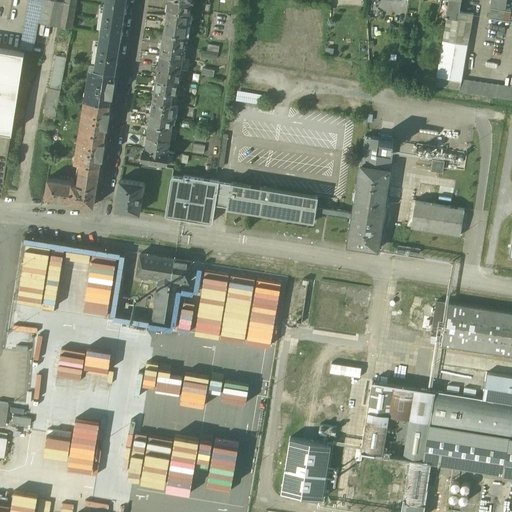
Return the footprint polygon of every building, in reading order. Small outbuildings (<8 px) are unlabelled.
[(61,0),(29,0),(22,39),(37,42),(41,22),(61,26),(55,54),(69,57),(80,0),(64,0),(64,1),(61,0)] [(127,2),(114,0),(106,0),(101,33),(121,37),(127,2)] [(191,1),(182,0),(168,0),(167,10),(190,13),(191,1)] [(510,0),(493,0),(491,15),(507,18),(510,0)] [(190,13),(167,10),(165,21),(188,25),(190,13)] [(188,25),(165,21),(164,33),(186,36),(188,25)] [(121,37),(101,33),(95,67),(116,71),(121,37)] [(186,36),(164,33),(162,45),(184,48),(186,36)] [(468,44),(443,39),(435,84),(460,88),(462,79),(468,44)] [(208,43),(206,50),(212,51),(211,56),(216,57),(218,45),(208,43)] [(184,48),(162,45),(160,56),(182,60),(184,48)] [(28,55),(0,50),(0,134),(15,137),(28,55)] [(182,60),(160,56),(158,68),(180,71),(182,60)] [(95,67),(90,66),(85,98),(111,102),(116,71),(95,67)] [(156,80),(178,83),(180,71),(158,68),(156,80)] [(511,83),(511,86),(462,78),(460,91),(511,99),(511,83)] [(178,83),(156,80),(154,91),(177,95),(178,83)] [(235,99),(254,102),(255,94),(237,90),(235,99)] [(177,95),(154,91),(152,103),(175,106),(177,95)] [(111,102),(85,98),(80,129),(106,134),(111,102)] [(175,106),(152,103),(151,114),(173,118),(175,106)] [(173,118),(151,114),(149,126),(171,129),(173,118)] [(171,129),(149,126),(147,138),(169,141),(171,129)] [(106,134),(80,129),(75,160),(80,161),(101,165),(106,134)] [(221,134),(217,160),(222,161),(226,134),(221,134)] [(395,140),(363,135),(346,247),(379,252),(395,140)] [(169,141),(147,138),(145,149),(167,153),(169,141)] [(145,149),(143,149),(141,160),(167,165),(169,153),(167,153),(145,149)] [(453,151),(452,164),(466,164),(466,151),(453,151)] [(101,165),(80,161),(78,173),(76,182),(98,186),(101,165)] [(165,216),(212,224),(215,204),(218,182),(219,181),(172,174),(165,216)] [(68,181),(48,178),(44,197),(66,200),(68,181)] [(145,183),(120,179),(115,209),(140,213),(145,183)] [(76,182),(68,181),(66,200),(95,205),(98,186),(76,182)] [(227,206),(230,184),(218,182),(215,204),(227,206)] [(314,223),(318,196),(231,182),(230,184),(227,206),(226,209),(314,223)] [(464,208),(415,201),(411,228),(460,235),(464,208)] [(419,253),(419,245),(395,245),(395,253),(419,253)] [(117,303),(125,253),(94,248),(94,252),(113,255),(112,262),(97,260),(98,256),(86,254),(81,292),(108,296),(107,301),(117,303)] [(165,257),(141,253),(137,274),(159,277),(158,283),(170,285),(172,278),(174,259),(165,258),(165,257)] [(183,260),(174,259),(172,278),(181,279),(180,281),(189,282),(192,261),(184,260),(183,260)] [(170,285),(158,283),(152,319),(165,321),(170,285)] [(511,312),(448,302),(437,300),(430,342),(511,355),(511,312)] [(127,387),(147,390),(151,365),(138,363),(136,376),(129,375),(127,387)] [(435,391),(394,384),(385,438),(386,438),(405,441),(403,455),(431,460),(511,473),(511,376),(504,375),(470,369),(439,365),(435,391)] [(380,382),(372,381),(354,501),(402,509),(401,511),(423,511),(428,486),(427,486),(431,460),(403,455),(383,452),(386,438),(385,438),(394,384),(387,383),(388,376),(381,375),(380,382)] [(125,426),(137,426),(137,415),(125,415),(125,426)] [(113,427),(112,451),(128,451),(129,427),(113,427)] [(37,437),(33,465),(57,468),(59,455),(90,459),(93,439),(62,435),(62,440),(37,437)] [(331,443),(290,436),(281,490),(322,497),(331,443)] [(340,467),(333,465),(330,479),(337,480),(340,467)] [(118,467),(118,491),(131,491),(131,468),(118,467)] [(455,480),(454,480),(453,481),(452,482),(451,483),(451,484),(451,486),(452,487),(453,488),(455,489),(456,489),(458,488),(459,487),(460,486),(460,485),(460,483),(459,482),(458,481),(457,480),(455,480)] [(465,481),(464,482),(462,482),(461,484),(461,485),(461,486),(461,488),(462,489),(463,490),(465,490),(466,490),(468,490),(469,489),(469,488),(470,486),(470,485),(469,483),(468,482),(466,482),(465,481)] [(453,491),(452,491),(451,492),(450,493),(449,494),(449,495),(450,497),(450,498),(452,499),(453,500),(455,500),(456,499),(457,498),(458,497),(458,495),(458,494),(457,492),(456,491),(455,491),(453,491)] [(62,511),(65,497),(35,492),(31,511),(62,511)] [(463,492),(462,493),(461,493),(460,494),(459,496),(459,497),(459,498),(460,500),(461,501),(463,501),(465,501),(466,501),(467,500),(468,498),(468,497),(468,495),(467,494),(466,493),(465,492),(463,492)]
